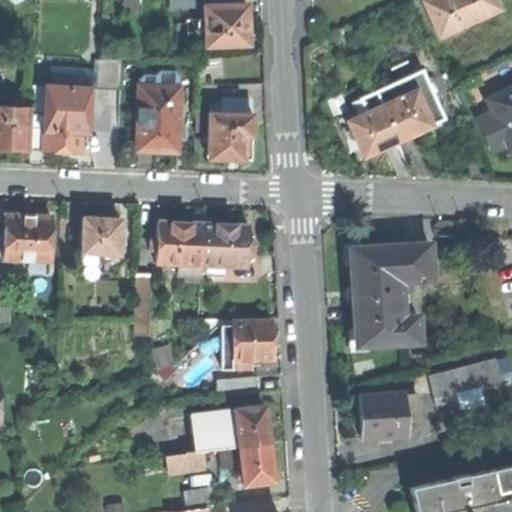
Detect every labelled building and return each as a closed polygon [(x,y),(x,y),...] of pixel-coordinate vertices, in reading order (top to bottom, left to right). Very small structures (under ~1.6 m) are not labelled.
[(203,5),(205,44),(247,42),(246,22),(246,4),(229,5),(228,0),(215,0),(216,4),(203,5)] [(428,0),(423,2),(439,37),(499,9),(494,0),(428,0)] [(358,89),(364,106),(414,87),(427,122),(442,117),(422,65),(358,89)] [(43,85),(42,114),(51,114),(51,111),(55,108),(66,108),(69,111),(69,115),(87,115),(87,86),(43,85)] [(154,149),(176,150),(178,86),(139,85),(136,148),(154,149)] [(511,157),(511,86),(473,104),(500,163),(511,157)] [(345,113),(358,148),(377,141),(419,125),(427,122),(414,87),(364,106),(345,113)] [(221,99),(221,114),(249,114),(250,100),(221,99)] [(0,147),(8,147),(28,148),(28,114),(29,105),(0,104),(0,147)] [(59,151),(79,151),(79,133),(86,133),(87,115),(69,115),(69,111),(66,108),(55,108),(51,111),(51,114),(42,114),(41,150),(59,151)] [(227,159),(250,159),(251,114),(249,114),(221,114),(208,113),(207,158),(227,159)] [(28,150),(41,150),(42,114),(28,114),(28,148),(28,150)] [(12,258),(49,260),(50,216),(26,215),(4,214),(3,258),(12,258)] [(81,217),(80,252),(119,253),(119,218),(100,217),(81,217)] [(178,264),(201,264),(202,224),(179,223),(156,223),(156,240),(149,240),(149,251),(155,251),(155,263),(178,264)] [(225,225),(202,224),(201,264),(225,265),(248,265),(249,253),(255,253),(255,243),(249,243),(249,225),(225,225)] [(351,297),(353,342),(415,339),(414,312),(400,313),(399,279),(430,277),(428,242),(348,245),(351,297)] [(48,273),(49,260),(12,258),(11,272),(48,273)] [(178,275),(201,275),(201,264),(178,264),(178,275)] [(225,276),(225,265),(201,264),(201,275),(225,276)] [(132,333),(148,334),(149,270),(134,269),(132,333)] [(232,342),(233,368),(250,367),(250,359),(273,358),(272,338),(272,320),(231,322),(232,342)] [(218,322),(218,343),(232,342),(231,322),(218,322)] [(182,355),(192,365),(215,345),(205,334),(182,355)] [(219,368),(233,368),(232,342),(218,343),(219,368)] [(499,377),(493,357),(446,369),(451,389),(499,377)] [(426,374),(434,404),(454,399),(451,389),(446,369),(426,374)] [(215,382),(218,398),(259,392),(256,376),(215,382)] [(358,417),(359,436),(404,434),(403,413),(416,413),(415,393),(401,394),(401,391),(357,393),(358,417)] [(238,446),(269,442),(267,423),(264,405),(232,408),(238,446)] [(202,451),(238,446),(232,408),(190,414),(195,451),(202,451)] [(272,461),(269,442),(238,446),(240,461),(241,470),(242,484),(274,479),(272,461)] [(204,467),(202,451),(195,451),(163,456),(166,472),(204,467)] [(233,471),(241,470),(240,461),(231,462),(233,471)] [(414,506),(415,511),(499,511),(511,509),(511,461),(409,484),(414,506)] [(203,471),(205,489),(208,488),(214,487),(225,478),(223,467),(203,471)] [(169,511),(185,509),(183,492),(181,479),(165,481),(169,511)] [(206,506),(210,505),(208,488),(205,489),(183,492),(185,509),(206,506)]
